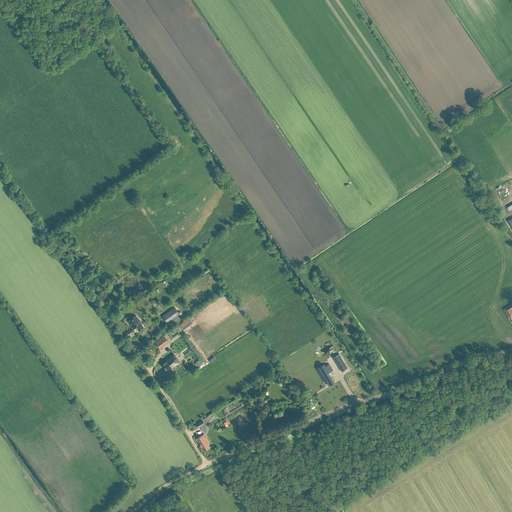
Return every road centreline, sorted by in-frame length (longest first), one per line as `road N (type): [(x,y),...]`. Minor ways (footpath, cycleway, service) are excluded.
road 1 (unclassified): [(132,511),(166,484),(222,457),(511,348)]
road 2 (track): [(296,267),(379,395)]
